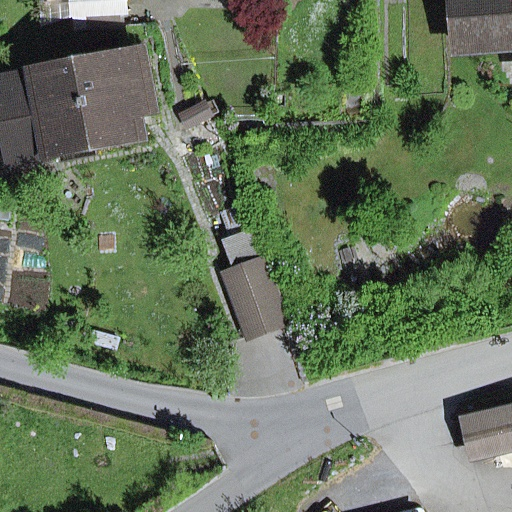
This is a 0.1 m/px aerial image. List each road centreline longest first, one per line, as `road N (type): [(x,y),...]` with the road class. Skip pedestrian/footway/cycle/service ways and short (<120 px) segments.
road 1 (residential): [(342,405),(236,417),(137,402),(0,364)]
road 2 (residential): [(342,405),(200,511)]
road 3 (residential): [(511,360),(342,405)]
